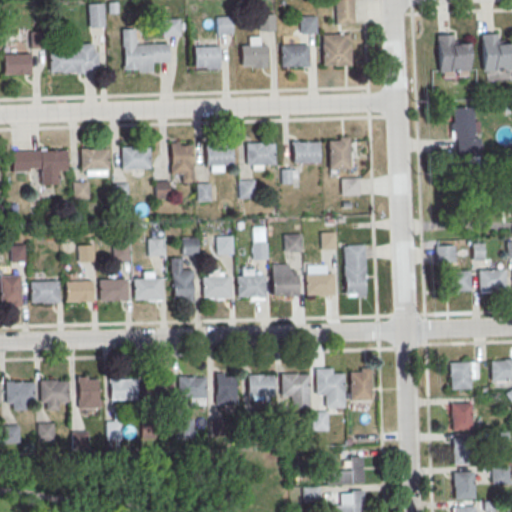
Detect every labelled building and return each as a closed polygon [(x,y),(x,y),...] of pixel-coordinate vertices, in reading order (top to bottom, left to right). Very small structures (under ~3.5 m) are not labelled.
[(335,0),(353,0),(354,24),(337,24),(335,0)] [(88,4),(103,3),(104,26),(89,27),(88,4)] [(259,15),(274,14),(274,30),(259,30),(259,15)] [(300,17),(317,16),(317,33),(301,33),(300,17)] [(215,18),(230,17),(231,33),(216,34),(215,18)] [(162,19),(179,19),(180,35),(163,36),(162,19)] [(122,29),(135,28),(135,45),(168,44),(169,62),(152,62),(153,72),(139,72),(139,69),(123,70),(122,29)] [(30,31),(47,30),(47,47),(31,48),(30,31)] [(480,33),(482,70),(511,69),(511,43),(497,43),(497,32),(480,33)] [(436,34),(437,71),(467,70),(466,43),(453,44),(452,33),(436,34)] [(322,34),(350,34),(351,66),(334,66),(334,65),(323,65),(322,34)] [(49,51),(74,50),(74,44),(93,43),(93,52),(98,52),(99,71),(61,73),(61,71),(49,72),(49,51)] [(240,45),(266,44),(267,67),(253,67),(253,65),(240,66),(240,45)] [(280,45),(308,45),(309,67),(292,68),(292,66),(281,66),(280,45)] [(193,47),(220,46),(221,68),(207,69),(207,67),(194,67),(193,47)] [(3,54),(30,53),(31,73),(3,74),(3,54)] [(450,106),(450,140),(457,140),(457,155),(480,154),(479,118),(472,118),(472,106),(450,106)] [(328,141),(339,141),(339,137),(349,137),(350,169),(328,170),(328,141)] [(169,142),(169,172),(180,172),(180,181),(191,181),(191,142),(169,142)] [(292,143),(319,142),(320,162),(292,163),(292,143)] [(246,145),(274,144),(274,164),(247,165),(246,145)] [(204,146),(232,145),(233,164),(205,165),(204,146)] [(122,149),(149,148),(150,168),(122,169),(122,149)] [(80,150),(108,149),(109,169),(81,170),(80,150)] [(39,151),(67,150),(67,170),(40,171),(39,151)] [(279,182),(293,182),(293,168),(279,168),(279,182)] [(358,177),(339,177),(339,194),(358,194),(358,177)] [(238,181),(254,180),(255,198),(239,199),(238,181)] [(73,181),(88,181),(89,198),(73,199),(73,181)] [(154,181),(170,181),(170,198),(155,199),(154,181)] [(195,183),(196,201),(210,200),(209,182),(195,183)] [(113,184),(128,183),(129,201),(113,202),(113,184)] [(320,248),(334,248),(334,232),(320,232),(320,248)] [(283,235),(301,234),(301,252),(284,253),(283,235)] [(215,236),(233,236),(233,254),(216,254),(215,236)] [(181,237),(197,237),(197,255),(182,255),(181,237)] [(147,239),(162,238),(163,256),(148,257),(147,239)] [(251,242),(267,242),(267,259),(252,260),(251,242)] [(364,296),(364,243),(342,243),(342,296),(364,296)] [(471,243),(472,258),(481,257),(481,243),(471,243)] [(10,245),(25,244),(25,262),(10,263),(10,245)] [(78,245),(93,244),(94,262),(78,262),(78,245)] [(113,244),(128,244),(129,261),(113,262),(113,244)] [(434,245),(452,244),(453,261),(435,262),(434,245)] [(169,299),(192,299),(192,268),(180,268),(180,257),(169,257),(169,299)] [(271,264),(288,264),(292,274),(298,274),(299,296),(272,297),(271,264)] [(477,270),(504,269),(505,290),(478,291),(477,270)] [(442,271),(469,270),(470,291),(443,292),(442,271)] [(305,274),(333,273),(334,294),(305,295),(305,274)] [(0,275),(20,275),(21,307),(11,308),(11,304),(0,305),(0,275)] [(236,276),(264,275),(265,296),(236,297),(236,276)] [(201,277),(230,276),(230,297),(202,298),(201,277)] [(133,279),(161,278),(162,299),(133,300),(133,279)] [(98,280),(126,279),(127,300),(99,301),(98,280)] [(29,282),(57,281),(58,302),(30,303),(29,282)] [(64,282),(91,281),(91,301),(65,302),(64,282)] [(511,358),(489,359),(489,380),(511,380),(511,358)] [(447,361),(467,360),(468,387),(448,388),(447,361)] [(348,367),(348,399),(370,399),(370,367),(348,367)] [(324,406),(342,406),(342,368),(314,368),(314,395),(324,395),(324,406)] [(234,372),(213,372),(213,403),(234,403),(234,372)] [(307,407),(307,372),(279,372),(279,395),(289,395),(289,407),(307,407)] [(246,395),(272,395),(272,374),(246,374),(246,395)] [(76,377),(87,376),(87,380),(97,379),(98,408),(77,409),(76,377)] [(176,376),(176,396),(187,396),(187,403),(204,403),(204,376),(176,376)] [(109,380),(136,379),(136,400),(109,401),(109,380)] [(39,382),(67,381),(68,402),(39,403),(39,382)] [(5,383),(33,383),(33,403),(5,404),(5,383)] [(449,403),(469,402),(470,429),(450,430),(449,403)] [(310,429),(326,429),(326,411),(310,411),(310,429)] [(191,438),(191,418),(174,418),(174,438),(191,438)] [(207,434),(221,435),(222,419),(208,418),(207,434)] [(104,443),(120,443),(120,420),(104,420),(104,443)] [(37,440),(51,440),(51,423),(37,423),(37,440)] [(2,442),(16,442),(16,426),(2,426),(2,442)] [(87,431),(70,431),(70,450),(87,450),(87,431)] [(362,456),(347,456),(347,470),(325,470),(325,483),(362,483),(362,456)] [(452,471),(472,471),(473,497),(453,498),(452,471)] [(315,486),(302,486),(302,500),(315,500),(315,486)] [(362,511),(362,490),(339,490),(339,505),(328,505),(327,511),(362,511)]
